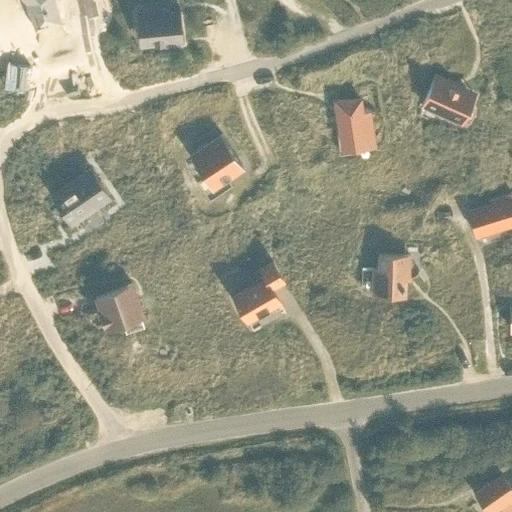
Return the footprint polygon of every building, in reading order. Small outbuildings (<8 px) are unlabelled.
[(27,0),(29,2),(32,9),(31,9),(35,20),(37,26),(38,26),(60,19),(60,20),(61,19),(55,0),(27,0)] [(137,11),(140,38),(181,34),(178,3),(165,4),(166,8),(137,11)] [(449,80),(435,74),(422,103),(461,120),(471,96),(446,85),(449,80)] [(362,110),(359,96),(335,99),(342,147),(374,142),(368,109),(362,110)] [(242,164),(222,134),(190,154),(205,178),(217,171),(222,177),(242,164)] [(71,222),(109,196),(90,167),(52,193),(71,222)] [(495,201),(468,210),(476,234),(511,222),(511,195),(511,191),(493,197),(495,201)] [(409,254),(378,253),(378,266),(362,266),(361,284),(373,285),(373,289),(403,290),(403,273),(408,273),(409,254)] [(264,276),(232,295),(247,319),(280,300),(271,286),(284,279),(273,260),(259,268),(264,276)] [(106,324),(107,327),(143,315),(131,282),(95,294),(101,312),(100,312),(105,325),(106,324)] [(483,511),(488,511),(495,508),(497,511),(511,511),(511,488),(502,473),(471,494),(471,495),(472,495),(477,503),(476,503),(478,506),(479,506),(483,511)]
